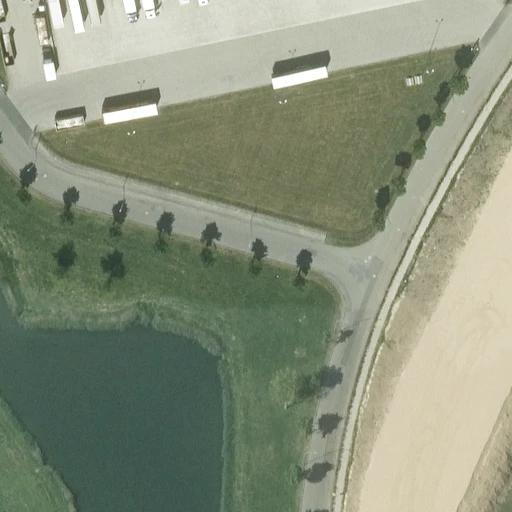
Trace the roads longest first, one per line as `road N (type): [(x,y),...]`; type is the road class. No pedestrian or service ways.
road 1 (unclassified): [(0,127),(60,187),(374,274)]
road 2 (unclassified): [(374,274),(426,160),(511,43)]
road 3 (unclassified): [(313,511),(345,356),(374,274)]
